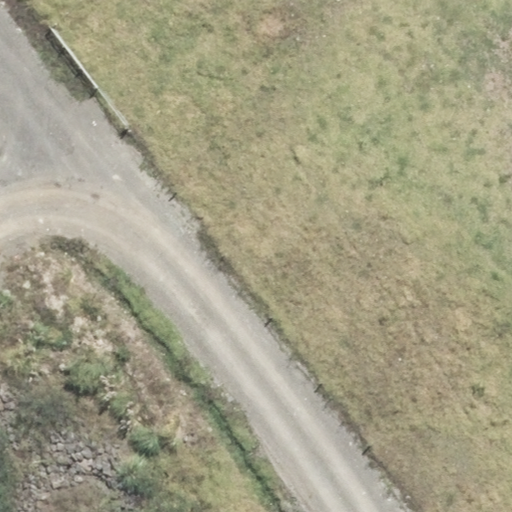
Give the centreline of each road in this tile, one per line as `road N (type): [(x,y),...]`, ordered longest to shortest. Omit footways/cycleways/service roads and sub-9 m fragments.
road 1 (track): [(364,511),(256,380),(147,273),(65,249),(0,251)]
road 2 (track): [(65,249),(38,160),(0,80)]
